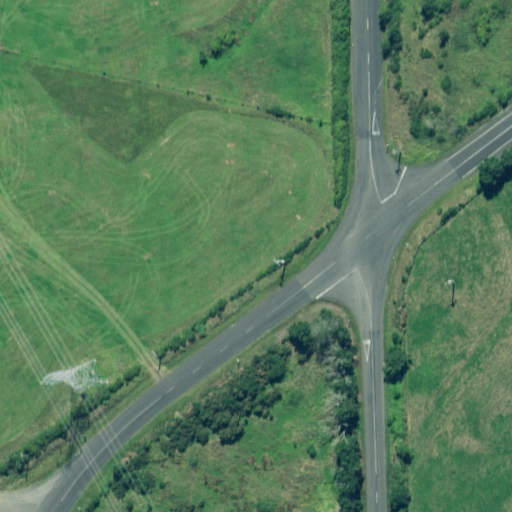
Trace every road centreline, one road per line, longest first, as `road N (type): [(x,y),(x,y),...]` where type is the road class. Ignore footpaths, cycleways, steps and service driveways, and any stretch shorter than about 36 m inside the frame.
road 1 (unclassified): [(56,511),(104,448),(145,411),(345,255)]
road 2 (unclassified): [(378,511),(373,332),(367,295),(345,255)]
road 3 (unclassified): [(367,0),(371,169),(394,216)]
road 4 (unclassified): [(394,216),(511,128)]
